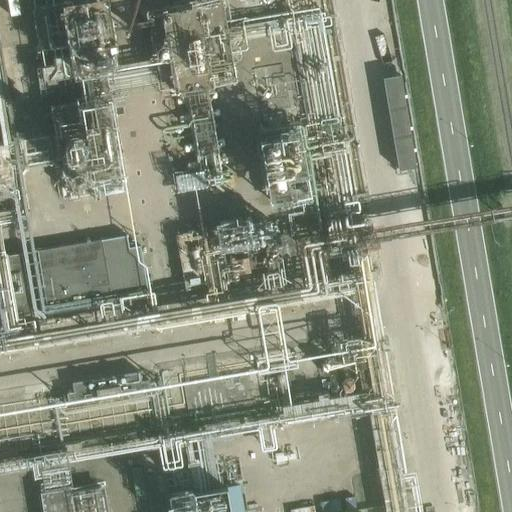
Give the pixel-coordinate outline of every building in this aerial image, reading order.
[(212,0),(209,0),(156,11),(173,92),(229,81),(212,0)] [(65,197),(126,190),(114,88),(147,84),(145,63),(109,67),(106,40),(97,41),(100,69),(80,71),(83,95),(54,99),(65,197)] [(388,76),(396,168),(415,167),(407,74),(388,76)] [(0,205),(19,202),(0,90),(0,205)] [(161,178),(165,200),(190,195),(185,173),(161,178)] [(0,314),(147,291),(141,246),(129,248),(128,236),(0,257),(0,264),(1,270),(0,269),(0,314)] [(67,407),(154,392),(152,380),(145,381),(141,370),(71,382),(73,392),(65,394),(67,407)] [(107,511),(104,484),(45,492),(47,511),(107,511)] [(174,501),(175,511),(245,511),(241,484),(227,486),(230,502),(235,502),(233,511),(181,511),(184,507),(174,501)]
